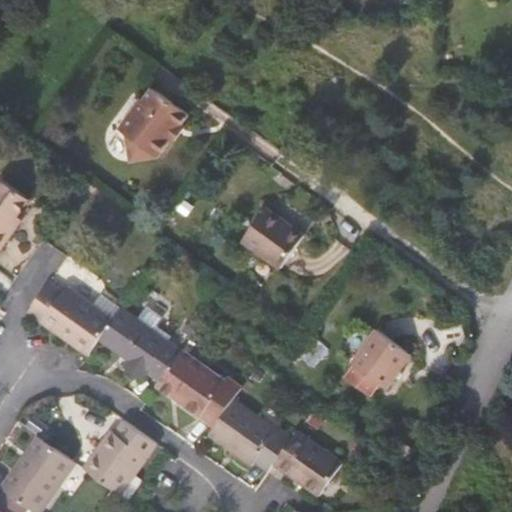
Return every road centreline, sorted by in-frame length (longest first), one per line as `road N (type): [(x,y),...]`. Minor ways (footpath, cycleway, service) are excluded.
road 1 (residential): [(236,511),(214,473),(87,386),(40,384),(23,392),(0,425)]
road 2 (residential): [(510,325),(284,172)]
road 3 (unknown): [(23,392),(8,345),(10,320),(38,244)]
